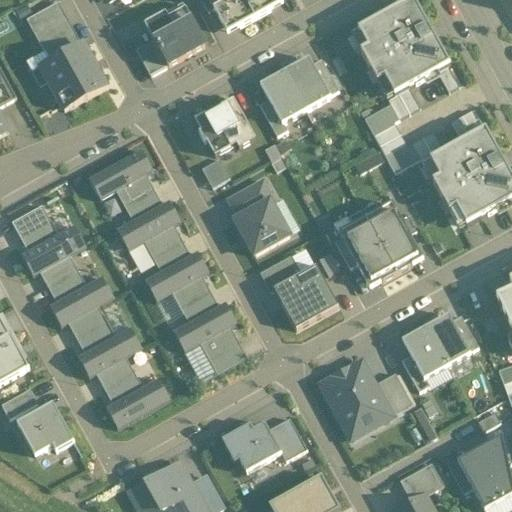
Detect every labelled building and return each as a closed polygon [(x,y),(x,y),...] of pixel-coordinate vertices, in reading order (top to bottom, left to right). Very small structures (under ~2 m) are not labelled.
[(227,41),(256,25),(241,0),(203,0),(205,2),(213,17),(227,41)] [(241,0),(256,25),(282,10),(276,0),(241,0)] [(209,19),(213,17),(205,2),(201,5),(209,19)] [(415,5),(359,36),(369,53),(361,57),(378,88),(385,84),(395,103),(410,94),(439,78),(449,73),(451,71),(415,5)] [(45,70),(79,51),(55,8),(21,26),(40,60),(45,70)] [(145,31),(168,72),(207,52),(184,9),(145,31)] [(155,48),(137,56),(152,83),(168,72),(155,48)] [(58,125),(106,98),(79,51),(45,70),(32,78),(41,95),(58,125)] [(45,70),(40,60),(20,72),(35,98),(41,95),(32,78),(45,70)] [(285,77),(308,118),(332,104),(331,102),(313,70),(310,63),(285,77)] [(322,66),(313,70),(331,102),(340,97),(322,66)] [(0,114),(17,104),(0,72),(0,114)] [(460,93),(449,73),(439,78),(450,99),(460,93)] [(285,130),(308,118),(285,77),(261,91),(269,106),(283,131),(285,130)] [(400,126),(421,115),(410,94),(395,103),(388,106),(392,111),(400,126)] [(235,105),(196,127),(202,137),(199,138),(205,149),(208,148),(216,163),(238,151),(240,155),(256,145),(235,105)] [(283,131),(269,106),(260,111),(277,143),(288,136),(285,130),(283,131)] [(395,128),(400,126),(392,111),(366,125),(375,142),(396,130),(395,128)] [(473,117),(453,128),(464,148),(484,137),(473,117)] [(0,141),(8,137),(0,120),(0,141)] [(396,130),(375,142),(387,163),(408,151),(396,130)] [(467,233),(511,207),(511,180),(487,135),(484,137),(464,148),(445,158),(431,166),(441,184),(433,188),(450,218),(458,214),(467,233)] [(434,138),(413,150),(422,165),(424,170),(431,166),(445,158),(434,138)] [(408,151),(387,163),(396,179),(422,165),(413,150),(408,152),(408,151)] [(154,180),(141,157),(87,188),(100,211),(116,202),(146,184),(154,180)] [(220,165),(203,175),(214,194),(231,184),(220,165)] [(116,202),(123,215),(153,197),(146,184),(116,202)] [(229,206),(239,224),(271,207),(272,208),(275,207),(264,186),(229,206)] [(123,215),(131,228),(161,211),(153,197),(123,215)] [(49,210),(62,235),(70,231),(57,206),(49,210)] [(182,229),(169,207),(161,211),(131,228),(115,237),(128,260),(143,251),(174,233),(182,229)] [(239,224),(236,226),(242,238),(249,250),(255,261),(290,242),(272,208),(271,207),(239,224)] [(398,281),(424,265),(393,209),(366,224),(398,281)] [(10,228),(19,244),(50,226),(41,211),(10,228)] [(371,294),(398,281),(366,224),(339,239),(342,243),(358,271),(371,294)] [(19,244),(27,259),(58,241),(50,226),(19,244)] [(70,262),(86,254),(74,233),(58,241),(27,259),(20,263),(32,283),(39,280),(70,262)] [(143,251),(151,264),(181,247),(174,233),(143,251)] [(249,250),(242,238),(237,241),(244,253),(249,250)] [(358,271),(342,243),(335,247),(351,275),(358,271)] [(151,264),(160,280),(190,262),(181,247),(151,264)] [(210,279),(198,258),(190,262),(160,280),(143,289),(155,311),(171,302),(201,284),(210,279)] [(39,280),(48,295),(79,278),(70,262),(39,280)] [(276,297),(275,295),(302,281),(293,262),(261,279),(272,299),(276,297)] [(302,281),(275,295),(276,297),(297,336),(339,313),(317,272),(302,281)] [(48,295),(56,310),(87,293),(79,278),(48,295)] [(99,314),(115,305),(103,284),(87,293),(56,310),(49,314),(61,335),(68,331),(99,314)] [(171,302),(180,317),(210,299),(201,284),(171,302)] [(511,285),(510,287),(511,291),(511,295),(497,303),(511,335),(511,285)] [(180,317),(188,331),(219,314),(210,299),(180,317)] [(238,330),(226,310),(219,314),(188,331),(173,340),(184,361),(201,351),(231,334),(238,330)] [(114,333),(131,328),(127,312),(110,316),(114,333)] [(68,331),(76,345),(107,328),(99,314),(68,331)] [(0,346),(11,340),(0,320),(0,319),(0,346)] [(451,321),(427,334),(448,373),(472,361),(471,358),(454,327),(451,321)] [(462,322),(454,327),(471,358),(479,354),(462,322)] [(76,345),(85,361),(115,344),(107,328),(76,345)] [(231,334),(201,351),(209,366),(239,349),(231,334)] [(427,334),(402,348),(410,362),(423,387),(427,385),(448,373),(427,334)] [(142,356),(130,335),(115,344),(85,361),(77,365),(88,386),(97,381),(126,365),(142,356)] [(11,340),(0,346),(0,390),(30,374),(11,340)] [(239,349),(209,366),(218,381),(247,364),(239,349)] [(410,362),(403,366),(420,398),(431,392),(427,385),(423,387),(410,362)] [(97,381),(105,395),(134,379),(126,365),(97,381)] [(363,368),(322,390),(352,445),(392,423),(375,391),(363,368)] [(511,371),(499,377),(504,390),(511,387),(511,371)] [(105,395),(112,409),(142,393),(134,379),(105,395)] [(396,379),(375,391),(392,423),(414,411),(396,379)] [(170,406),(158,384),(142,393),(112,409),(105,413),(118,435),(170,406)] [(30,395),(2,410),(10,424),(38,409),(30,395)] [(54,408),(18,428),(36,461),(54,451),(57,457),(75,446),(54,408)] [(269,436),(282,459),(287,467),(308,456),(290,424),(269,436)] [(252,430),(223,446),(236,469),(241,466),(248,478),(282,459),(269,436),(265,429),(255,435),(252,430)] [(459,465),(458,466),(473,494),(483,511),(491,511),(511,500),(511,483),(503,441),(459,465)] [(464,499),(473,494),(458,466),(459,465),(458,462),(447,468),(464,499)] [(401,486),(413,509),(426,502),(445,492),(432,469),(401,486)] [(182,470),(130,496),(137,511),(203,511),(193,490),(182,470)] [(339,511),(322,482),(270,511),(339,511)] [(222,511),(208,483),(193,490),(203,511),(222,511)] [(413,509),(407,511),(431,511),(426,502),(413,509)]
